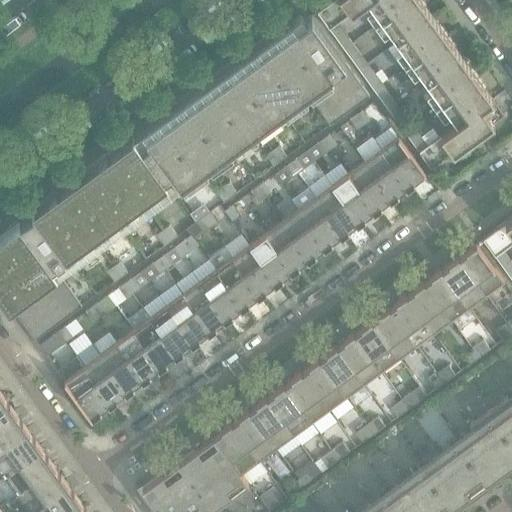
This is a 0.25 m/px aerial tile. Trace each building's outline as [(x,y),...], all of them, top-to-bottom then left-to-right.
[(328,27),(365,0),(329,0),(316,10),(328,27)] [(366,0),(381,19),(407,0),(366,0)] [(396,40),(431,14),(421,0),(407,0),(381,19),(396,39),(396,40)] [(403,66),(447,35),(431,14),(396,40),(396,39),(388,45),(403,66)] [(181,184),(306,92),(329,124),(369,95),(310,15),(297,25),(296,24),(145,135),(149,140),(141,145),(138,140),(37,214),(34,210),(20,220),(19,219),(0,232),(0,291),(34,338),(81,304),(57,271),(52,264),(167,180),(164,177),(172,171),(181,184)] [(345,34),(341,28),(333,34),(337,40),(345,34)] [(351,41),(345,34),(337,40),(343,47),(351,41)] [(426,81),(462,55),(447,35),(403,66),(419,88),(427,82),(426,81)] [(356,49),(351,41),(343,47),(348,55),(356,49)] [(361,55),(356,49),(348,55),(353,61),(361,55)] [(441,102),(477,76),(462,55),(426,81),(427,82),(441,102)] [(376,76),(371,69),(363,75),(368,82),(376,76)] [(381,83),(376,76),(368,82),(373,89),(381,83)] [(456,123),(461,119),(492,97),(477,76),(441,102),(456,122),(456,123)] [(386,89),(381,83),(373,89),(378,95),(386,89)] [(391,96),(386,89),(378,95),(383,102),(391,96)] [(473,136),(504,114),(492,97),(461,119),(473,136)] [(369,119),(362,109),(356,113),(363,123),(369,119)] [(406,117),(401,111),(393,116),(398,123),(406,117)] [(363,123),(356,113),(349,118),(357,128),(363,123)] [(411,124),(406,117),(398,123),(403,130),(411,124)] [(430,167),(473,136),(461,119),(456,123),(456,122),(418,150),(430,167)] [(416,131),(411,124),(403,130),(408,136),(416,131)] [(421,138),(416,131),(408,136),(413,144),(421,138)] [(336,143),(329,133),(323,137),(330,147),(336,143)] [(425,171),(398,134),(380,147),(407,184),(425,171)] [(330,147),(323,137),(316,142),(324,152),(330,147)] [(278,145),(272,150),(279,160),(286,155),(278,145)] [(407,184),(380,147),(364,159),(391,196),(407,184)] [(272,150),(265,154),(273,165),(279,160),(272,150)] [(304,167),(296,157),(290,161),(297,171),(304,167)] [(391,196),(364,159),(347,171),(374,208),(391,196)] [(297,171),(290,161),(284,166),(291,176),(297,171)] [(374,208),(347,171),(331,183),(358,220),(374,208)] [(331,183),(324,173),(307,186),(314,195),(341,232),(358,220),(331,183)] [(236,191),(229,181),(215,191),(223,201),(236,191)] [(270,191),(263,181),(257,185),(261,191),(264,195),(270,191)] [(264,195),(261,191),(257,185),(250,190),(258,200),(264,195)] [(251,200),(246,194),(241,198),(245,204),(251,200)] [(341,232),(314,195),(298,207),(325,244),(341,232)] [(238,215),(230,205),(224,209),(231,219),(238,215)] [(325,244),(298,207),(281,219),(308,256),(325,244)] [(216,221),(213,217),(209,211),(203,216),(210,226),(216,221)] [(494,255),(511,242),(511,215),(482,238),(494,255)] [(210,226),(203,216),(196,220),(204,231),(210,226)] [(308,256),(281,219),(265,231),(292,268),(308,256)] [(177,235),(169,224),(156,234),(163,244),(177,235)] [(292,268),(265,231),(248,243),(275,280),(292,268)] [(197,244),(190,234),(184,238),(191,248),(197,244)] [(503,279),(483,251),(476,242),(458,255),(465,264),(485,292),(503,279)] [(275,280),(248,243),(232,255),(259,292),(275,280)] [(171,263),(164,253),(158,257),(165,268),(171,263)] [(259,292),(232,255),(215,268),(242,304),(259,292)] [(485,292),(465,264),(458,255),(440,268),(447,277),(468,305),(485,292)] [(503,267),(511,261),(507,256),(499,261),(503,267)] [(165,268),(158,257),(151,262),(159,272),(165,268)] [(127,271),(120,261),(106,271),(114,281),(127,271)] [(511,272),(511,262),(511,261),(503,267),(508,275),(511,272)] [(242,304),(215,268),(199,280),(225,317),(242,304)] [(468,305),(447,277),(440,268),(423,280),(430,290),(450,318),(468,305)] [(138,287),(131,277),(124,282),(132,292),(138,287)] [(225,317),(199,280),(182,292),(209,329),(225,317)] [(450,318),(430,290),(423,280),(406,293),(412,302),(433,330),(450,318)] [(132,292),(124,282),(118,286),(125,297),(132,292)] [(209,329),(182,292),(166,304),(192,341),(209,329)] [(433,330),(412,302),(406,293),(388,306),(395,315),(415,343),(433,330)] [(105,311),(98,301),(91,306),(99,316),(105,311)] [(192,341),(166,304),(149,316),(176,353),(192,341)] [(99,316),(91,306),(85,310),(92,321),(99,316)] [(415,343),(395,315),(388,306),(371,319),(377,328),(398,356),(415,343)] [(176,353),(149,316),(133,328),(159,365),(176,353)] [(398,356),(377,328),(371,319),(353,331),(360,340),(380,368),(398,356)] [(511,331),(511,329),(506,321),(495,329),(502,339),(511,331)] [(72,335),(65,325),(58,330),(66,340),(72,335)] [(159,365),(133,328),(116,340),(143,377),(159,365)] [(66,340),(58,330),(52,334),(59,345),(66,340)] [(380,368),(360,340),(353,331),(336,344),(342,353),(363,381),(380,368)] [(489,348),(482,338),(471,347),(474,350),(478,356),(489,348)] [(439,511),(443,510),(442,508),(450,502),(459,496),(460,497),(469,491),(477,484),(477,483),(485,477),(494,471),(495,472),(504,465),(511,459),(511,458),(511,457),(511,339),(499,349),(482,362),(464,375),(446,387),(429,400),(411,413),(394,425),(376,438),(359,451),(341,464),(323,477),(306,489),(289,502),(274,511),(439,511)] [(143,377),(116,340),(100,352),(126,389),(143,377)] [(126,389),(100,352),(99,352),(92,343),(77,355),(83,364),(110,401),(126,389)] [(363,381),(342,353),(336,344),(318,357),(325,366),(345,394),(363,381)] [(478,356),(474,350),(466,356),(470,362),(478,356)] [(345,394),(325,366),(318,357),(300,370),(307,379),(328,407),(345,394)] [(110,401),(83,364),(63,378),(90,415),(110,401)] [(454,373),(447,364),(436,372),(438,375),(443,382),(454,373)] [(328,407),(307,379),(300,370),(283,383),(290,392),(310,420),(328,407)] [(443,382),(438,375),(431,381),(435,387),(443,382)] [(310,420),(290,392),(283,383),(266,395),(272,404),(293,432),(310,420)] [(0,421),(15,411),(2,394),(0,395),(0,421)] [(293,432),(272,404),(266,395),(248,408),(255,417),(275,445),(293,432)] [(416,402),(411,395),(403,401),(408,407),(416,402)] [(408,407),(403,401),(401,398),(390,406),(397,416),(408,407)] [(275,445),(255,417),(248,408),(231,421),(237,430),(258,458),(275,445)] [(0,448),(28,429),(15,411),(0,421),(0,448)] [(384,425),(377,415),(366,423),(373,433),(384,425)] [(258,458),(237,430),(231,421),(213,434),(240,471),(241,470),(258,458)] [(373,433),(366,423),(355,431),(362,441),(373,433)] [(0,468),(3,473),(40,446),(28,429),(0,448),(0,468)] [(218,511),(213,505),(248,480),(241,470),(240,471),(213,434),(208,438),(214,446),(201,455),(195,447),(142,486),(161,511),(218,511)] [(214,446),(208,438),(195,447),(201,455),(214,446)] [(349,450),(342,441),(331,449),(338,458),(349,450)] [(16,490),(53,463),(40,446),(3,473),(16,490)] [(338,458),(331,449),(320,457),(327,466),(338,458)] [(29,508),(66,481),(53,463),(16,490),(29,508)] [(311,478),(306,472),(298,477),(303,484),(311,478)] [(303,484),(298,477),(290,483),(295,490),(303,484)] [(32,511),(59,511),(79,498),(66,481),(29,508),(32,511)] [(282,499),(273,486),(259,496),(269,509),(282,499)] [(88,511),(79,498),(59,511),(88,511)]
